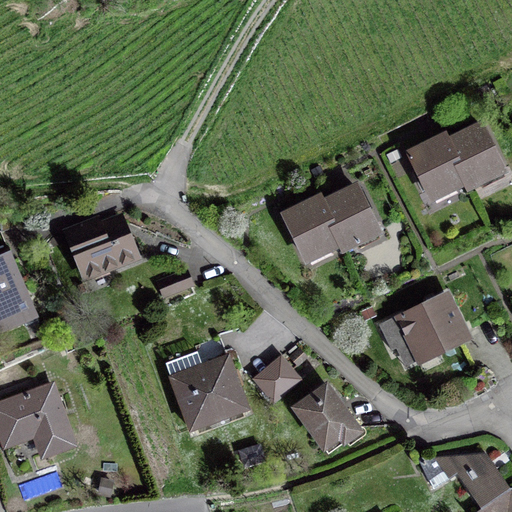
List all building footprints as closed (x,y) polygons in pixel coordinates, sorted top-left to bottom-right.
[(445,137),(468,185),(502,168),(482,126),(448,143),(445,137)] [(468,185),(445,137),(411,154),(431,196),(465,180),(468,185)] [(357,188),(323,205),(340,241),(343,247),(377,230),(357,188)] [(323,205),(320,199),(286,216),(306,258),(340,241),(323,205)] [(115,219),(100,225),(97,219),(66,231),(85,278),(137,257),(123,220),(116,223),(115,219)] [(0,251),(0,327),(22,317),(27,327),(38,322),(8,248),(0,251)] [(159,282),(164,296),(192,285),(186,271),(159,282)] [(446,296),(403,318),(401,313),(379,324),(392,351),(412,340),(421,359),(466,337),(446,296)] [(290,357),(296,365),(307,356),(300,348),(290,357)] [(228,356),(171,377),(190,429),(247,408),(228,356)] [(273,401),(300,379),(284,359),(256,381),(273,401)] [(0,431),(5,445),(40,432),(48,453),(74,444),(52,385),(52,387),(30,395),(29,392),(29,393),(0,403),(0,431)] [(295,407),(324,448),(340,436),(344,442),(360,430),(334,394),(332,396),(324,386),(295,407)] [(482,508),(510,489),(486,453),(419,459),(429,479),(443,470),(449,479),(458,473),(482,508)] [(511,511),(511,488),(510,489),(482,508),(475,511),(511,511)]
